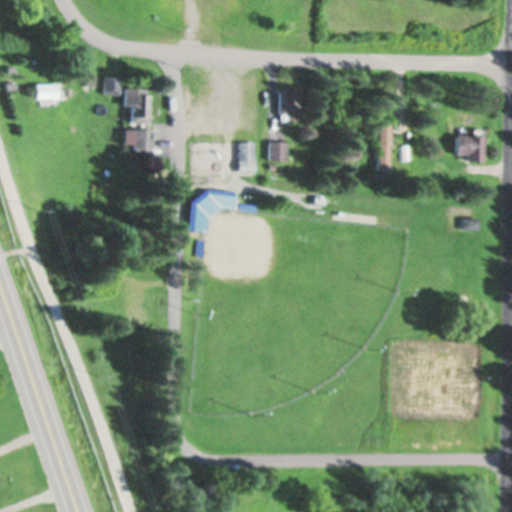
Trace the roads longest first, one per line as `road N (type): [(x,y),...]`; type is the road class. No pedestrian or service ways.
road 1 (residential): [(172,55),(172,431),(193,458),(505,461)]
road 2 (residential): [(503,511),(507,0)]
road 3 (residential): [(507,63),(172,55),(97,43),(58,0)]
road 4 (primary): [(74,511),(0,301)]
